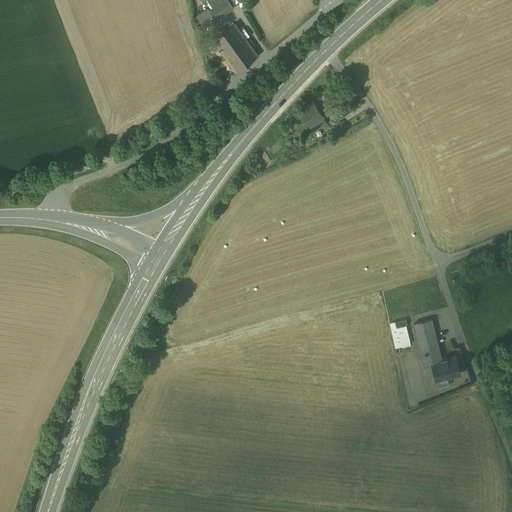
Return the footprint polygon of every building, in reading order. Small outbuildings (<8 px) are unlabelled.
[(206,10),(196,17),(205,28),(234,7),(232,5),(233,5),(232,3),(231,4),(228,0),(222,0),(221,1),(220,0),(205,0),(211,8),(209,10),(212,14),(211,15),(206,10)] [(221,50),(236,71),(258,55),(235,24),(213,40),(220,49),(219,49),(220,51),(221,50)] [(314,130),(326,122),(321,116),(324,114),(314,100),(299,110),(310,125),(311,125),(314,130)] [(396,347),(413,344),(407,318),(390,322),(396,347)] [(431,319),(414,323),(421,350),(423,349),(434,346),(438,360),(441,360),(431,319)] [(441,360),(438,360),(434,346),(423,349),(427,364),(431,363),(435,380),(458,375),(455,366),(458,365),(456,356),(441,360)]
